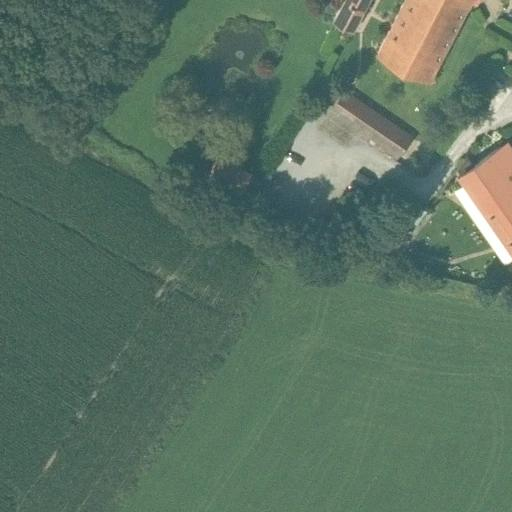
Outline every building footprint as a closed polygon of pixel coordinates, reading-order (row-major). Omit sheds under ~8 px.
[(343,0),(343,1),(333,20),(353,30),(368,0),(343,0)] [(470,0),(403,0),(377,52),(429,79),(470,0)] [(413,137),(344,88),(317,127),(343,145),(353,131),(396,161),(413,137)] [(511,150),(506,142),(461,173),(511,247),(511,150)] [(386,222),(377,245),(393,251),(402,228),(386,222)]
